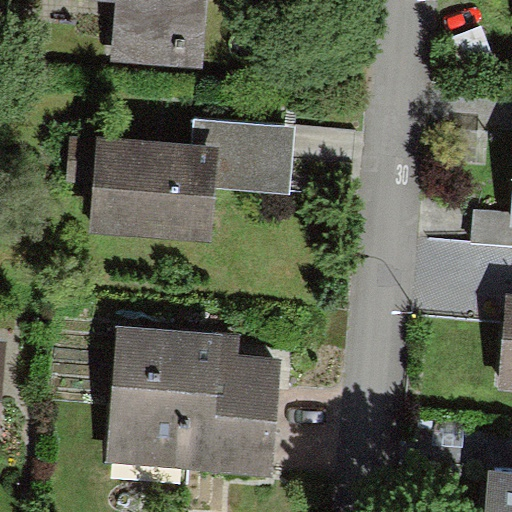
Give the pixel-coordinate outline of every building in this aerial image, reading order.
[(121,0),(116,59),(199,67),(205,0),(121,0)] [(494,58),(482,27),(454,37),(466,68),(494,58)] [(219,147),(215,189),(292,195),(298,126),(192,117),(190,145),(219,147)] [(219,147),(190,145),(73,136),(69,183),(96,185),(92,233),(212,242),(215,189),(219,147)] [(511,228),(511,229),(511,225),(511,212),(475,208),(472,241),(511,244),(511,228)] [(511,293),(506,293),(500,390),(511,390),(511,293)] [(238,336),(119,327),(107,462),(270,476),(280,362),(236,359),(238,336)] [(511,511),(511,473),(488,473),(486,511),(511,511)]
